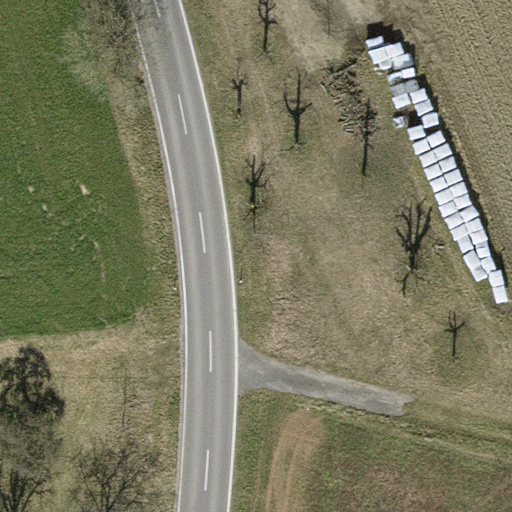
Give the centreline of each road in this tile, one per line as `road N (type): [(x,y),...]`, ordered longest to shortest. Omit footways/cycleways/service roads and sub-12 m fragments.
road 1 (tertiary): [(156,0),(174,59),(221,361),(207,511)]
road 2 (track): [(221,361),(511,432)]
